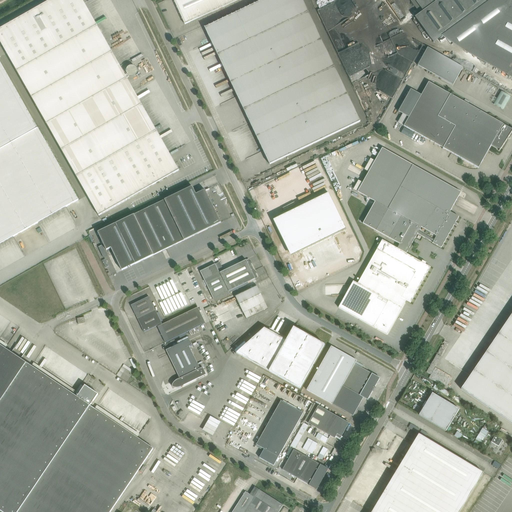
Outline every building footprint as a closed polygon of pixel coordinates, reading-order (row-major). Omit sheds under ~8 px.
[(0,41),(12,63),(92,17),(82,0),(51,0),(0,29),(0,41)] [(173,0),(185,24),(238,0),(173,0)] [(237,96),(328,53),(302,0),(264,0),(205,28),(237,96)] [(511,0),(414,0),(423,12),(415,18),(433,42),(441,36),(465,52),(511,78),(511,0)] [(12,63),(30,93),(110,48),(92,17),(12,63)] [(110,48),(30,93),(47,124),(127,78),(110,48)] [(463,67),(428,48),(418,65),(453,85),(463,67)] [(328,53),(237,96),(270,165),(360,122),(328,53)] [(0,150),(13,143),(38,129),(0,61),(0,150)] [(125,74),(133,76),(136,67),(127,65),(125,74)] [(144,109),(127,78),(47,124),(64,154),(144,109)] [(398,112),(409,118),(404,126),(479,168),(492,145),(500,150),(499,151),(507,139),(508,137),(511,131),(511,129),(503,124),(429,82),(421,95),(411,89),(398,112)] [(509,94),(499,89),(492,102),(501,107),(509,94)] [(82,185),(162,140),(144,109),(64,154),(82,185)] [(404,127),(401,133),(411,138),(414,133),(404,127)] [(13,143),(54,214),(79,200),(38,129),(13,143)] [(179,170),(162,140),(82,185),(99,216),(179,170)] [(0,150),(0,171),(31,227),(54,214),(13,143),(0,150)] [(353,281),(339,308),(363,321),(387,334),(406,300),(410,302),(419,286),(430,267),(425,264),(426,263),(427,263),(422,260),(422,261),(422,262),(406,254),(407,251),(409,248),(415,238),(417,233),(427,239),(429,240),(433,242),(433,243),(441,248),(454,224),(456,225),(457,223),(455,222),(459,217),(450,212),(454,204),(461,192),(413,165),(382,148),(375,161),(369,172),(363,183),(358,192),(375,202),(363,223),(363,224),(399,244),(397,248),(382,240),(358,284),(353,281)] [(0,227),(7,240),(31,227),(0,171),(0,227)] [(192,186),(165,200),(184,240),(221,223),(205,190),(196,194),(192,186)] [(329,193),(273,220),(289,252),(290,252),(292,255),(295,253),(296,254),(347,230),(329,193)] [(149,257),(184,240),(165,200),(130,217),(149,257)] [(122,270),(149,257),(130,217),(98,232),(107,250),(111,248),(122,270)] [(200,271),(202,276),(216,302),(230,295),(229,291),(258,278),(249,259),(220,273),(215,264),(200,271)] [(257,286),(253,288),(236,297),(244,313),(246,318),(268,308),(265,303),(265,302),(257,286)] [(157,326),(159,330),(169,326),(167,322),(163,324),(149,296),(131,305),(144,332),(157,326)] [(169,326),(159,330),(165,343),(170,340),(206,323),(198,307),(167,322),(169,326)] [(511,314),(461,389),(511,423),(511,314)] [(294,327),(286,340),(264,328),(236,353),(300,389),(325,345),(294,327)] [(166,350),(173,364),(193,354),(189,346),(192,345),(189,339),(166,350)] [(2,511),(0,510),(0,401),(26,363),(0,344),(0,511),(2,511)] [(321,400),(346,356),(331,348),(306,392),(321,400)] [(175,381),(173,384),(173,385),(172,386),(173,387),(174,387),(175,388),(178,388),(181,387),(206,374),(203,367),(200,369),(193,354),(173,364),(180,378),(177,380),(175,381)] [(356,362),(346,356),(321,400),(352,418),(363,399),(367,402),(372,392),(372,393),(373,392),(372,392),(374,389),(379,379),(354,365),(355,364),(356,362)] [(0,401),(0,510),(2,511),(110,511),(153,448),(90,406),(98,394),(85,385),(77,397),(26,363),(0,401)] [(419,415),(446,431),(459,409),(432,393),(419,415)] [(303,413),(281,401),(256,445),(264,449),(259,458),(274,466),(303,413)] [(314,403),(304,421),(308,423),(335,438),(336,436),(340,439),(342,436),(349,423),(327,410),(319,406),(318,405),(314,403)] [(295,438),(290,446),(295,448),(299,441),(308,425),(304,423),(295,438)] [(408,427),(417,432),(419,428),(411,423),(408,427)] [(482,428),(476,439),(481,442),(488,431),(482,428)] [(329,438),(318,433),(316,437),(326,443),(329,438)] [(372,511),(459,511),(483,473),(419,434),(372,511)] [(495,435),(491,442),(498,446),(502,440),(495,435)] [(307,441),(303,448),(307,451),(312,454),(318,443),(308,438),(307,441)] [(329,469),(294,450),(290,447),(286,454),(290,456),(283,470),(309,485),(310,486),(310,485),(316,489),(317,490),(318,488),(317,488),(321,482),(322,481),(324,478),(323,478),(324,476),(327,470),(328,470),(329,469)] [(324,447),(318,457),(322,460),(328,449),(324,447)] [(159,491),(147,484),(145,488),(148,489),(147,491),(151,493),(149,496),(155,499),(159,491)] [(278,511),(283,505),(259,490),(254,498),(245,493),(232,511),(278,511)]
